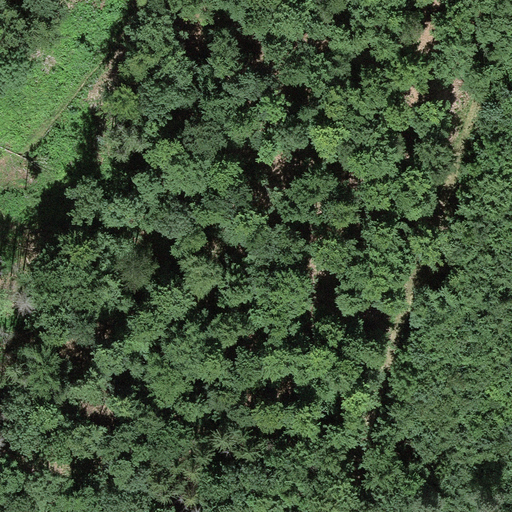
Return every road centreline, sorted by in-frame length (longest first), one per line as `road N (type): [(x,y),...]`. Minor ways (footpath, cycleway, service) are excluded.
road 1 (track): [(503,0),(489,66),(340,511)]
road 2 (track): [(113,0),(0,139)]
